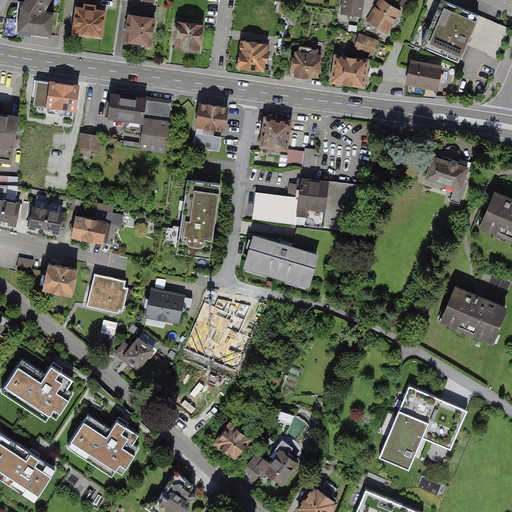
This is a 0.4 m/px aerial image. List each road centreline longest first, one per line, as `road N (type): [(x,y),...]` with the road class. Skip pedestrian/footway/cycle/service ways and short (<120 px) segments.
road 1 (residential): [(511,409),(369,324),(233,284),(252,91)]
road 2 (residential): [(0,286),(266,511)]
road 3 (tertiary): [(214,86),(0,53)]
road 4 (tertiary): [(417,112),(252,91)]
